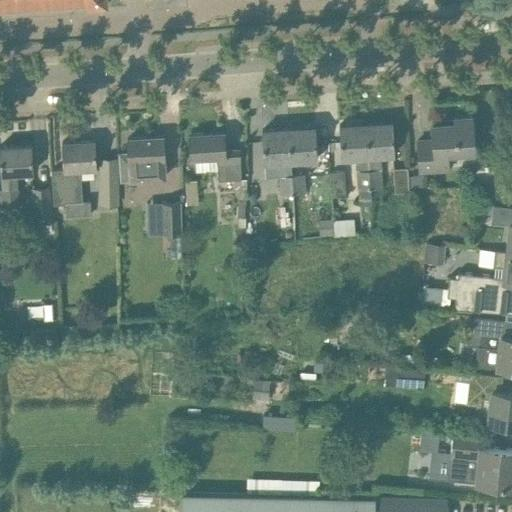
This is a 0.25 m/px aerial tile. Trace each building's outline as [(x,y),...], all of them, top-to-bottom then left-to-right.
[(0,0),(0,8),(88,3),(88,5),(108,3),(107,0),(0,0)] [(417,140),(419,160),(419,170),(449,168),(448,151),(475,149),(473,115),(454,116),(455,122),(432,123),(433,139),(417,140)] [(366,122),(368,154),(381,154),(395,153),(394,141),(393,121),(366,122)] [(366,122),(340,124),(342,156),(356,155),(357,170),(369,169),(368,154),(366,122)] [(316,126),(289,127),(291,160),(318,158),(316,126)] [(262,129),(263,149),(264,161),(291,160),(289,127),(262,129)] [(241,178),(241,164),(240,149),(225,150),(224,132),(189,134),(191,157),(217,155),(218,180),(220,179),(221,190),(234,189),(237,197),(232,197),(231,203),(237,203),(237,217),(246,217),(247,193),(246,178),(241,178)] [(128,153),(121,153),(122,171),(130,170),(130,178),(146,177),(165,176),(164,159),(165,159),(163,136),(128,138),(128,153)] [(62,142),(63,162),(64,168),(51,168),(54,203),(67,202),(67,215),(92,213),(91,199),(83,200),(81,168),(97,167),(96,160),(95,140),(62,142)] [(3,188),(0,188),(0,209),(19,208),(18,201),(17,188),(16,172),(33,171),(33,164),(32,144),(0,145),(0,155),(1,166),(1,173),(2,173),(3,188)] [(118,156),(99,157),(100,204),(119,204),(118,156)] [(395,191),(409,190),(409,186),(408,174),(408,167),(394,167),(395,191)] [(382,168),(369,169),(370,188),(383,186),(382,168)] [(369,169),(357,170),(356,170),(357,189),(370,188),(369,169)] [(333,196),(345,195),(344,171),(331,172),(333,196)] [(305,173),(292,174),(293,193),(307,192),(305,173)] [(423,173),(408,174),(409,186),(424,185),(423,173)] [(292,174),(279,175),(281,194),(293,194),(293,193),(292,174)] [(200,204),(198,179),(186,181),(187,196),(185,196),(186,205),(200,204)] [(32,187),(35,233),(52,231),(50,186),(32,187)] [(161,199),(162,233),(171,233),(181,233),(181,199),(161,199)] [(510,224),(507,251),(511,251),(511,206),(493,204),(491,221),(510,224)] [(333,216),(320,217),(321,233),(334,232),(333,216)] [(237,217),(236,238),(245,238),(246,217),(237,217)] [(336,233),(355,231),(354,217),(334,219),(336,233)] [(470,237),(471,226),(462,225),(460,236),(470,237)] [(181,233),(171,233),(171,256),(182,256),(181,233)] [(426,241),(424,260),(443,262),(445,243),(426,241)] [(267,263),(268,245),(247,245),(248,252),(248,261),(255,262),(255,263),(267,263)] [(504,278),(485,276),(459,273),(458,276),(450,276),(449,287),(423,285),(421,305),(449,308),(450,296),(456,296),(455,307),(511,311),(511,295),(508,295),(509,280),(511,280),(511,251),(507,251),(507,252),(497,250),(496,264),(505,266),(504,278)] [(53,303),(43,304),(44,320),(54,319),(53,303)] [(351,312),(341,312),(340,328),(351,329),(351,312)] [(506,319),(487,317),(475,316),(471,345),(477,345),(475,363),(511,367),(511,335),(505,335),(506,319)] [(258,356),(246,351),(243,358),(254,363),(258,356)] [(256,365),(258,366),(257,369),(269,374),(274,361),(260,355),(256,365)] [(419,355),(418,364),(438,365),(438,355),(419,355)] [(315,360),(314,370),(323,371),(324,360),(315,360)] [(425,367),(398,365),(396,385),(423,387),(425,367)] [(456,380),(454,400),(466,401),(481,403),(480,411),(489,412),(488,421),(511,423),(511,391),(496,390),(498,374),(470,371),(468,381),(456,380)] [(295,428),(296,415),(267,413),(266,426),(295,428)] [(438,451),(440,428),(422,426),(420,455),(429,456),(429,451),(438,451)] [(448,478),(476,481),(511,484),(511,448),(476,444),(477,432),(453,430),(448,478)] [(374,511),(375,495),(182,492),(181,511),(374,511)] [(446,511),(447,497),(375,495),(374,511),(446,511)]
